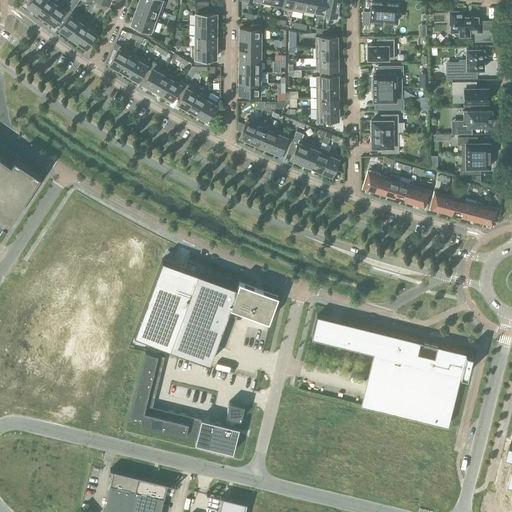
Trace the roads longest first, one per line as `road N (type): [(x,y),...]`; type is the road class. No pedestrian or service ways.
road 1 (secondary): [(492,259),(340,218),(255,184),(108,106),(0,30)]
road 2 (secondary): [(0,62),(180,177),(290,227),(442,276)]
road 3 (unclassified): [(67,172),(167,229),(300,286)]
road 4 (unclassified): [(0,426),(254,479)]
road 5 (unclassified): [(511,315),(462,511)]
road 6 (unclassified): [(300,286),(254,479)]
road 7 (residential): [(348,0),(352,197)]
road 8 (unclassified): [(300,286),(381,312),(442,276)]
road 9 (residential): [(93,69),(226,145)]
road 10 (residential): [(226,145),(227,0)]
road 11 (residential): [(352,197),(226,145)]
road 12 (unclassified): [(254,479),(381,511)]
road 13 (unclassified): [(67,172),(0,273)]
